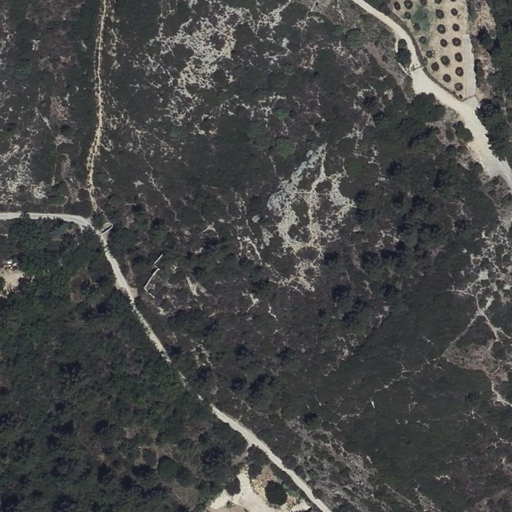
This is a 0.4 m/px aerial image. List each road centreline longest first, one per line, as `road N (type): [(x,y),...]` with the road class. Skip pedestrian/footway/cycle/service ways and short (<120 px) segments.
road 1 (track): [(330,511),(261,437),(210,404),(162,352),(94,224),(105,0)]
road 2 (residential): [(494,163),(458,104),(418,82),(414,68)]
road 3 (track): [(0,300),(64,260),(94,224)]
